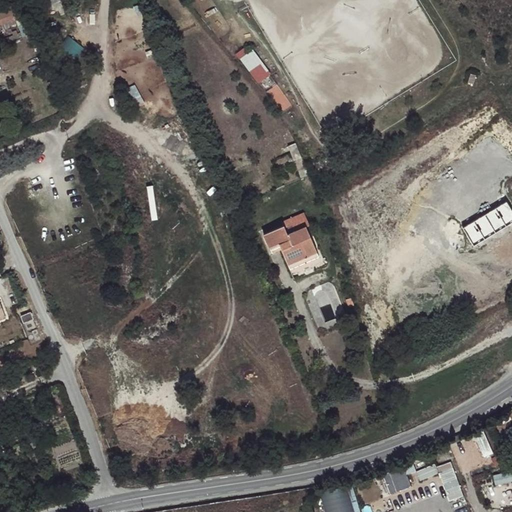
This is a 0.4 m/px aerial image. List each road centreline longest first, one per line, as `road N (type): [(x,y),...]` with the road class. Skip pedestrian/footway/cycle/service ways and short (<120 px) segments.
road 1 (secondary): [(511,393),(353,466),(114,510)]
road 2 (tertiary): [(0,216),(114,510)]
road 3 (unknown): [(511,331),(416,384),(361,353)]
road 4 (unknown): [(0,192),(70,149),(108,106)]
